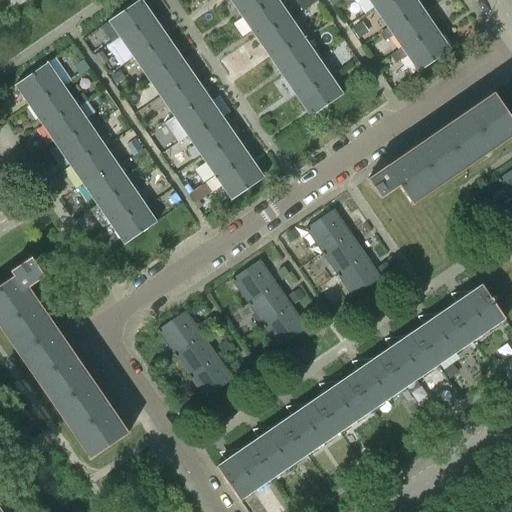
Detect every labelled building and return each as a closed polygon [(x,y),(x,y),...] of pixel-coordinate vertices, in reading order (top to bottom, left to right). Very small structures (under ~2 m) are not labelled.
[(13,0),(8,0),(0,5),(0,7),(5,15),(18,7),(13,0)] [(123,42),(155,21),(141,0),(139,0),(108,22),(108,23),(109,22),(123,42)] [(229,0),(242,18),(268,0),(229,0)] [(278,0),(268,0),(242,18),(255,38),(288,15),(278,0)] [(316,0),(295,0),(304,11),(318,1),(316,0)] [(391,0),(393,2),(396,0),(367,0),(374,9),(387,0),(391,0)] [(407,22),(424,11),(416,0),(396,0),(393,2),(391,0),(387,0),(374,9),(387,29),(404,18),(407,22)] [(420,41),(437,30),(424,11),(407,22),(404,18),(387,29),(393,37),(401,49),(417,37),(420,41)] [(288,15),(255,38),(269,58),(302,35),(288,15)] [(123,42),(137,62),(168,40),(155,21),(123,42)] [(370,32),(363,22),(352,29),(359,40),(370,32)] [(393,37),(387,29),(381,34),(386,42),(393,37)] [(406,56),(417,73),(451,50),(437,30),(420,41),(417,37),(401,49),(406,56)] [(302,35),(269,58),(282,77),(316,55),(302,35)] [(168,40),(137,62),(150,81),(182,60),(168,40)] [(406,56),(401,49),(391,55),(396,62),(406,56)] [(101,52),(93,57),(100,67),(108,62),(101,52)] [(329,74),(316,55),(282,77),(296,97),(329,74)] [(48,63),(14,86),(15,87),(16,86),(30,106),(46,96),(48,100),(64,89),(61,85),(69,79),(55,59),(48,64),(48,63)] [(150,81),(163,101),(195,79),(182,60),(150,81)] [(74,67),(80,77),(90,70),(84,61),(74,67)] [(126,80),(120,71),(111,78),(116,86),(126,80)] [(329,74),(296,97),(310,118),(343,95),(329,74)] [(195,79),(163,101),(177,120),(209,99),(195,79)] [(46,96),(30,106),(43,126),(59,115),(62,119),(78,108),(76,106),(71,99),(64,89),(48,100),(46,96)] [(71,99),(76,106),(85,100),(80,93),(71,99)] [(368,180),(373,186),(381,199),(399,187),(412,205),(511,136),(511,119),(508,114),(494,93),(493,93),(493,94),(395,161),(388,166),(368,180)] [(177,120),(190,140),(222,118),(209,99),(177,120)] [(59,115),(43,126),(57,145),(72,135),(75,139),(91,128),(78,108),(62,119),(59,115)] [(222,118),(190,140),(204,160),(235,138),(222,118)] [(72,135),(57,145),(70,165),(86,154),(89,158),(104,147),(91,128),(75,139),(72,135)] [(134,137),(126,141),(125,149),(132,155),(140,151),(141,142),(134,137)] [(204,160),(217,179),(249,157),(235,138),(204,160)] [(86,154),(70,165),(83,184),(99,174),(102,178),(118,167),(104,147),(89,158),(86,154)] [(249,157),(217,179),(231,199),(230,200),(231,201),(264,178),(264,177),(263,178),(249,157)] [(99,174),(83,184),(97,204),(112,193),(115,197),(131,186),(118,167),(102,178),(99,174)] [(511,199),(511,169),(497,180),(498,181),(498,180),(511,199)] [(205,183),(188,194),(195,204),(212,192),(205,183)] [(112,193),(97,204),(110,223),(126,213),(129,217),(145,206),(131,186),(115,197),(112,193)] [(126,213),(110,223),(124,244),(123,244),(124,245),(157,222),(156,221),(156,222),(145,206),(129,217),(126,213)] [(322,252),(349,233),(334,211),(334,210),(334,209),(305,229),(305,230),(306,229),(322,252)] [(293,230),(284,235),(289,243),(298,237),(293,230)] [(364,255),(349,233),(322,252),(337,274),(364,255)] [(364,255),(337,274),(352,296),(351,297),(352,298),(381,278),(380,277),(379,278),(364,255)] [(128,433),(35,297),(49,288),(42,278),(44,277),(45,277),(31,257),(11,271),(14,276),(0,285),(0,328),(90,459),(121,438),(124,436),(128,433)] [(248,303),(275,284),(260,261),(261,261),(260,260),(230,280),(231,281),(232,280),(248,303)] [(289,275),(284,267),(276,272),(281,280),(289,275)] [(290,306),(275,284),(248,303),(263,325),(290,306)] [(481,286),(447,309),(470,342),(503,319),(504,320),(505,320),(481,285),(480,285),(481,286)] [(303,296),(298,288),(289,295),(294,302),(303,296)] [(290,306),(263,325),(278,347),(277,347),(278,348),(307,328),(306,328),(290,306)] [(447,309),(415,332),(437,365),(470,342),(447,309)] [(173,354),(201,335),(185,312),(186,312),(186,311),(157,331),(157,332),(158,331),(173,354)] [(215,325),(210,317),(202,323),(207,331),(215,325)] [(415,332),(382,354),(405,387),(437,365),(415,332)] [(216,357),(201,335),(173,354),(188,375),(216,357)] [(231,349),(226,341),(218,346),(223,354),(231,349)] [(382,354),(349,377),(372,409),(405,387),(382,354)] [(216,357),(188,375),(204,398),(203,399),(204,399),(233,379),(232,378),(231,379),(216,357)] [(444,370),(451,379),(460,373),(453,363),(444,370)] [(349,377),(317,399),(339,432),(372,409),(349,377)] [(407,392),(403,394),(408,403),(412,400),(407,392)] [(317,399),(284,421),(306,454),(339,432),(317,399)] [(373,433),(381,428),(375,418),(367,423),(373,433)] [(284,421),(251,444),(274,477),(306,454),(284,421)] [(385,451),(394,445),(390,440),(382,446),(385,451)] [(217,466),(216,466),(240,501),(241,500),(240,499),(274,477),(251,444),(218,467),(217,466)]
